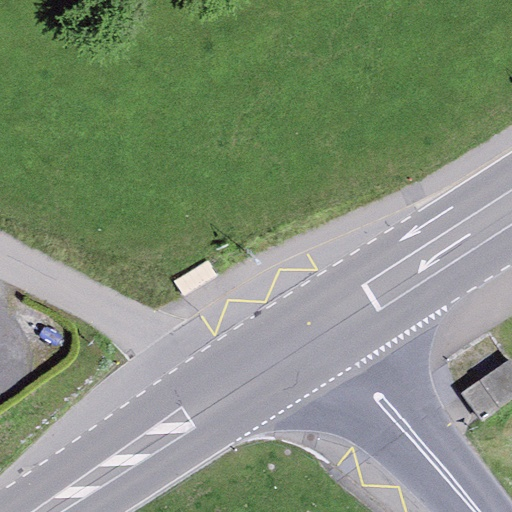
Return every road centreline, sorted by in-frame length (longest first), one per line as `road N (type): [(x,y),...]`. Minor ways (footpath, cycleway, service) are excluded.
road 1 (unclassified): [(218,398),(109,310),(0,257)]
road 2 (tertiary): [(320,331),(477,511)]
road 3 (primary): [(511,211),(320,331)]
road 4 (primary): [(218,398),(52,511)]
road 5 (primary): [(320,331),(218,398)]
